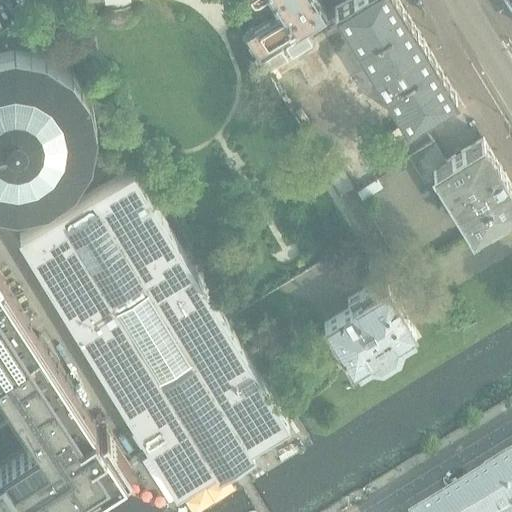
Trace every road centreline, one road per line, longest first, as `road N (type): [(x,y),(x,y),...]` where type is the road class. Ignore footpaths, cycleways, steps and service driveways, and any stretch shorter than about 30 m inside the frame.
road 1 (residential): [(430,0),(511,150)]
road 2 (residential): [(389,511),(511,435)]
